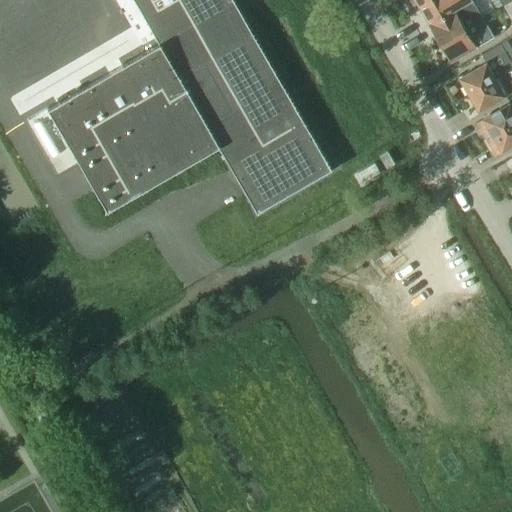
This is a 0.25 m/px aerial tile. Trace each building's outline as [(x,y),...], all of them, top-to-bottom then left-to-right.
[(89,84),(49,107),(108,209),(176,170),(219,145),(258,212),(332,169),(233,0),(134,0),(160,43),(124,64),(89,84)] [(429,0),(419,7),(429,25),(471,0),(429,0)] [(471,0),(429,25),(440,43),(483,18),(472,0),(471,0)] [(503,7),(511,21),(511,1),(508,4),(503,7)] [(483,18),(440,43),(451,62),(494,37),(483,18)] [(486,62),(460,77),(469,94),(511,69),(511,63),(500,43),(482,54),(482,55),(486,62)] [(511,69),(469,94),(478,111),(506,95),(511,91),(511,69)] [(477,122),(486,138),(511,123),(511,106),(510,103),(477,122)] [(511,123),(486,138),(496,155),(511,145),(511,123)] [(387,150),(379,155),(387,168),(395,163),(387,150)] [(374,162),(357,173),(362,183),(380,172),(374,162)]
